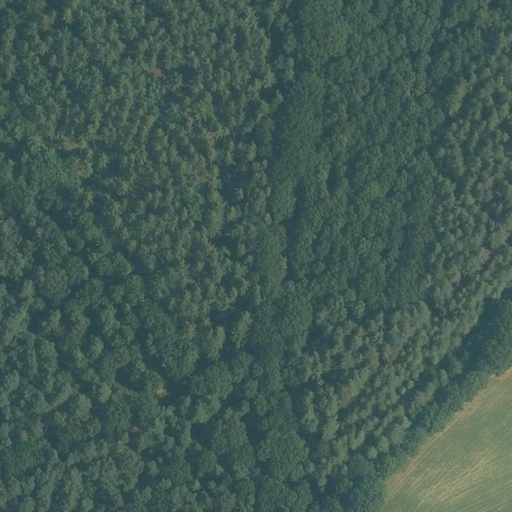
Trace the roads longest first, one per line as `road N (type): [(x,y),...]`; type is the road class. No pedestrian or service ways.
road 1 (track): [(274,358),(282,231),(319,95),(333,0)]
road 2 (unclassified): [(343,511),(385,457),(511,331)]
road 3 (track): [(130,412),(0,216)]
road 4 (track): [(274,358),(306,511)]
road 5 (track): [(130,412),(274,358)]
road 6 (track): [(0,460),(130,412)]
